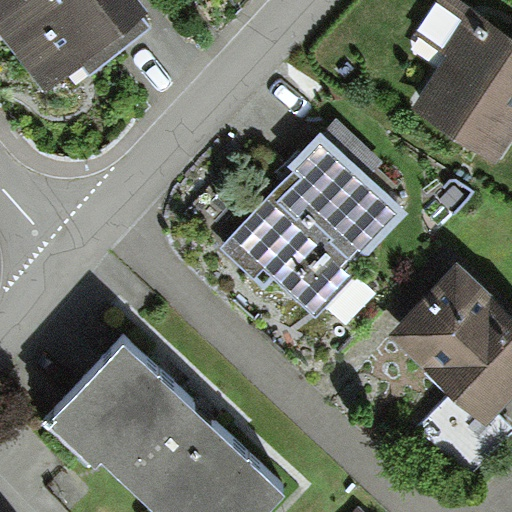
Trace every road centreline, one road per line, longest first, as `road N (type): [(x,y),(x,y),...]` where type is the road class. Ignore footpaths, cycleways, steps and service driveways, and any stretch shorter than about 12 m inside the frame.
road 1 (residential): [(103,207),(417,511)]
road 2 (residential): [(103,207),(301,0)]
